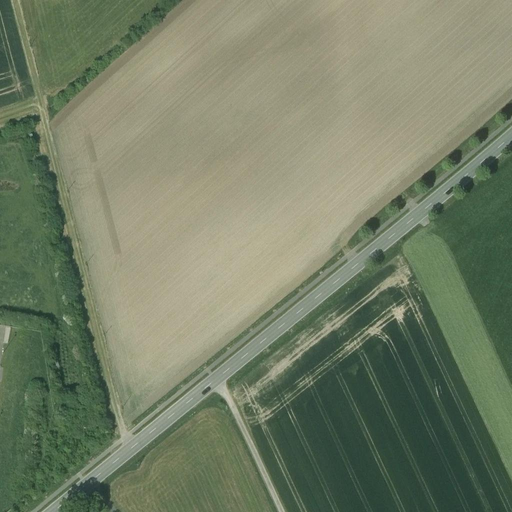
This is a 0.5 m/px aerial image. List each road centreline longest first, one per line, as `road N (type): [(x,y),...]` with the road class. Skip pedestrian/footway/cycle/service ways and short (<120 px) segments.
road 1 (tertiary): [(53,511),(511,136)]
road 2 (track): [(131,447),(13,0)]
